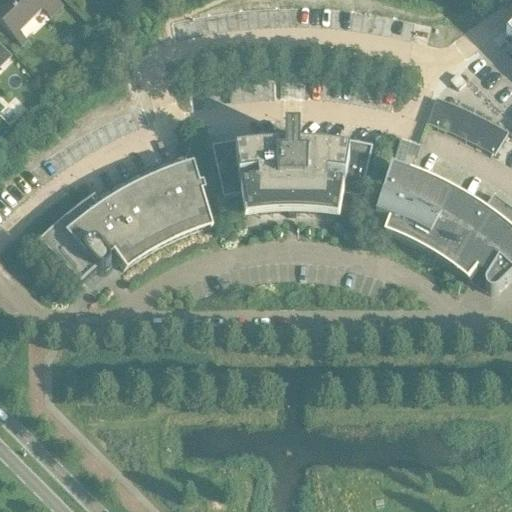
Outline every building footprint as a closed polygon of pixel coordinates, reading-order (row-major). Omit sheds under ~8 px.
[(0,0),(0,27),(14,42),(44,12),(51,20),(62,9),(52,0),(0,0)] [(0,69),(9,60),(0,51),(0,69)] [(450,86),(458,94),(465,87),(457,79),(450,86)] [(472,149),(494,161),(508,138),(485,125),(461,114),(436,104),(427,129),(450,138),(472,149)] [(211,150),(223,202),(239,199),(258,197),(261,218),(274,217),(287,216),(287,220),(296,220),(296,216),(309,217),(323,218),(325,197),(344,200),(360,203),(372,151),(348,146),(324,143),(300,142),(284,142),(260,143),(235,146),(211,150)] [(400,144),(391,170),(410,176),(419,151),(400,144)] [(39,249),(81,291),(97,276),(98,277),(99,278),(101,279),(102,279),(103,279),(105,279),(106,278),(107,277),(109,276),(109,275),(110,274),(111,273),(111,271),(111,270),(111,269),(110,267),(110,266),(114,263),(122,274),(135,265),(159,251),(184,239),(211,230),(194,172),(177,178),(161,184),(146,191),(130,198),(116,207),(102,215),(94,203),(79,214),(65,225),(52,236),(39,249)] [(391,173),(375,224),(389,228),(386,235),(385,239),(384,242),(392,245),(400,248),(408,252),(416,256),(424,260),(431,264),(439,269),(446,274),(453,279),(460,284),(466,290),(469,287),(471,284),(472,284),(477,278),(486,286),(485,288),(485,289),(484,290),(484,291),(484,293),(485,294),(485,295),(486,296),(487,297),(488,298),(489,299),(490,299),(491,299),(493,299),(494,299),(495,299),(496,298),(497,298),(498,297),(511,283),(511,213),(493,200),(482,216),(459,202),(434,190),(409,179),(391,173)]
